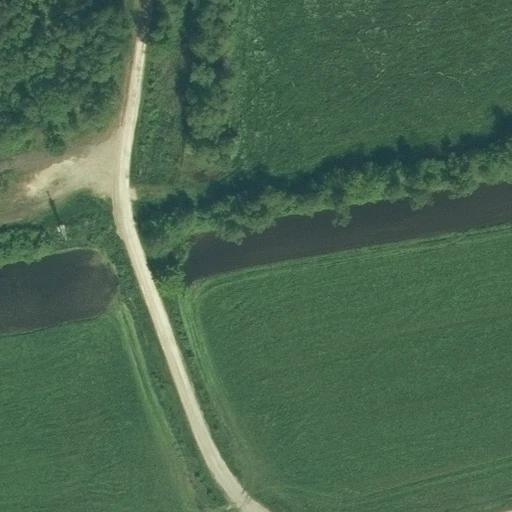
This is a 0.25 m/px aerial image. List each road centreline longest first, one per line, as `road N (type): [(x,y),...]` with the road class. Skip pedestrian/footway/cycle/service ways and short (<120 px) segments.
road 1 (track): [(255,511),(233,495),(189,425),(130,227),(122,163),(146,0)]
road 2 (track): [(122,163),(0,204)]
